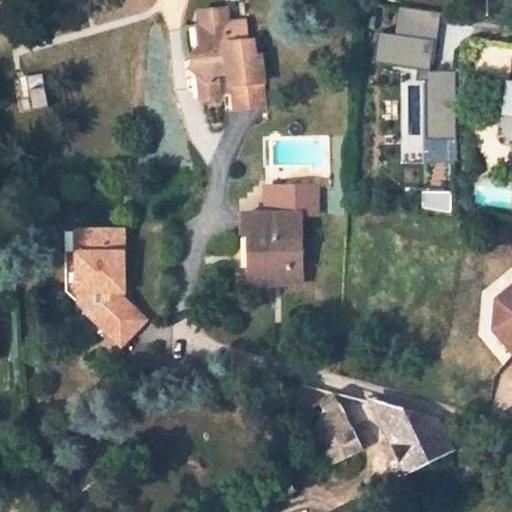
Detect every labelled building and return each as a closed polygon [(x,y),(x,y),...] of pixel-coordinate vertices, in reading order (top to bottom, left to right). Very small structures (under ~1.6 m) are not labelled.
[(224,67),(234,65),(236,82),(268,80),(266,56),(261,55),(260,39),(255,39),(253,20),(233,19),(231,4),(207,6),(208,22),(203,23),(203,42),(197,50),(198,65),(204,70),(213,78),(224,67)] [(456,140),(456,71),(432,72),(439,13),(401,9),(399,23),(404,24),(402,38),(398,69),(419,72),(418,81),(425,81),(425,140),(456,140)] [(398,69),(402,38),(379,35),(376,66),(398,69)] [(226,96),(224,67),(213,78),(204,70),(205,97),(226,96)] [(300,215),(317,214),(316,185),(267,186),(269,215),(300,215)] [(301,283),(300,215),(243,216),(244,235),(249,235),(250,271),(279,271),(280,283),(301,283)] [(122,230),(77,231),(79,290),(123,289),(122,230)] [(64,231),(65,290),(79,290),(77,231),(64,231)] [(279,271),(250,271),(251,285),(280,283),(279,271)] [(89,312),(123,298),(123,289),(79,290),(65,290),(89,312)] [(511,293),(499,305),(498,328),(511,343),(511,352),(511,354),(511,293)] [(123,298),(89,312),(120,343),(143,319),(123,298)] [(373,403),(337,394),(335,395),(361,449),(389,434),(373,403)] [(335,395),(306,409),(333,463),(361,449),(335,395)] [(413,414),(373,403),(389,434),(408,471),(452,449),(437,421),(413,414)]
